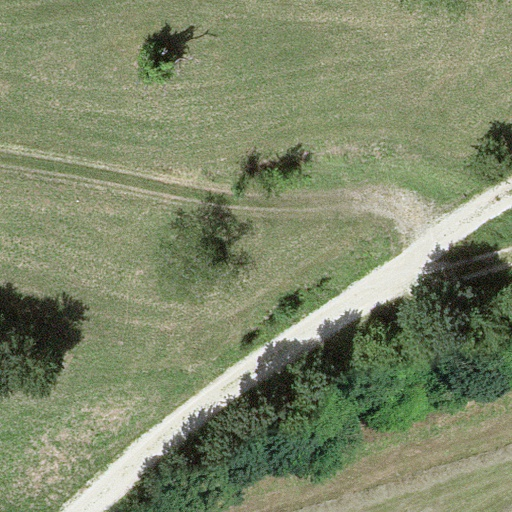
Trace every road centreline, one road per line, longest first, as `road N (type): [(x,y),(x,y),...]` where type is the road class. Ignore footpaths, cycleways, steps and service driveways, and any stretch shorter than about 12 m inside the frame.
road 1 (track): [(88,511),(189,418),(511,192)]
road 2 (track): [(431,245),(375,202),(269,208),(0,176)]
road 3 (track): [(511,257),(388,283)]
